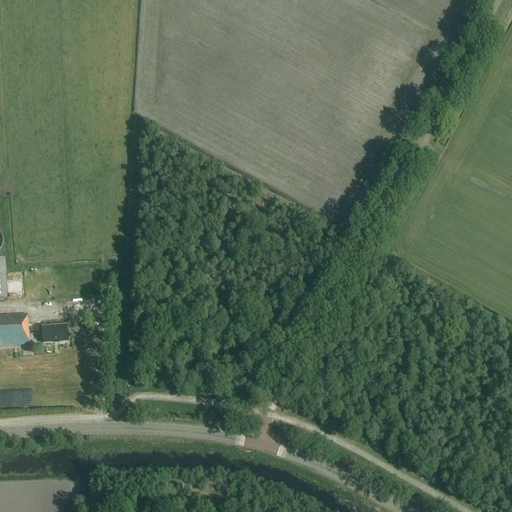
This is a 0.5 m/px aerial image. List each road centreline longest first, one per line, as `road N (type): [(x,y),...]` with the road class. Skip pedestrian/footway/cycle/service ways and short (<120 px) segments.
road 1 (unclassified): [(259,443),(497,0)]
road 2 (tertiary): [(259,443),(334,471),(406,511)]
road 3 (tertiary): [(259,443),(108,428)]
